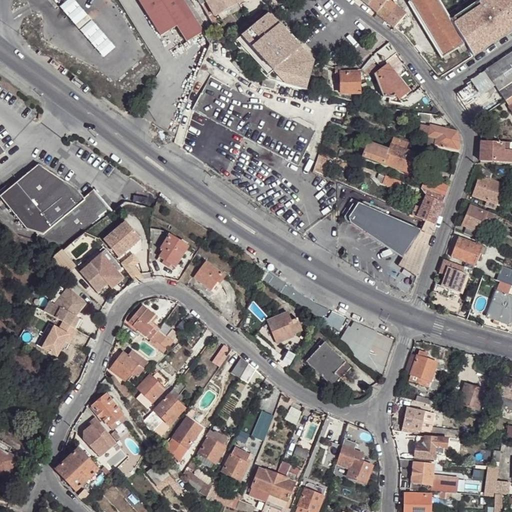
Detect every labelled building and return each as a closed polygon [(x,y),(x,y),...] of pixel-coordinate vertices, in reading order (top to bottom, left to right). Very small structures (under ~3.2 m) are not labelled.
[(73,0),(69,0),(60,7),(105,59),(115,48),(73,0)] [(203,33),(181,0),(135,0),(160,38),(177,27),(187,43),(203,33)] [(204,0),(206,2),(214,16),(238,2),(236,0),(204,0)] [(360,0),(378,14),(389,1),(388,0),(360,0)] [(470,52),(439,0),(438,0),(411,0),(407,2),(410,6),(444,63),(450,59),(447,55),(457,49),(462,57),(470,52)] [(477,1),(451,20),(473,55),(511,28),(511,0),(489,0),(487,2),(485,0),(482,0),(478,3),(477,1)] [(378,14),(386,20),(397,7),(389,1),(378,14)] [(395,28),(405,14),(401,10),(397,7),(386,20),(395,28)] [(263,13),(260,10),(251,17),(254,20),(263,13)] [(268,13),(242,35),(275,71),(309,80),(312,72),(314,62),(271,15),(270,15),(268,13)] [(275,71),(242,35),(238,39),(270,75),(275,71)] [(376,52),(384,62),(397,53),(388,41),(376,52)] [(511,51),(495,64),(511,89),(511,51)] [(376,52),(373,55),(380,65),(384,62),(376,52)] [(371,57),(361,69),(364,79),(376,64),(371,57)] [(321,64),(314,62),(312,72),(318,74),(321,64)] [(396,97),(399,100),(410,92),(389,64),(374,75),(383,97),(394,99),(396,97)] [(485,70),(505,100),(511,94),(511,89),(495,64),(485,70)] [(359,72),(340,73),(341,93),(360,93),(359,72)] [(194,111),(299,166),(315,132),(267,107),(211,77),(203,92),(194,111)] [(474,94),(468,85),(458,92),(464,101),(474,94)] [(427,102),(431,99),(427,94),(423,97),(427,102)] [(431,115),(418,114),(417,121),(430,123),(431,115)] [(428,137),(430,127),(421,125),(419,134),(428,137)] [(459,140),(457,133),(430,126),(430,127),(428,137),(437,140),(435,149),(457,154),(459,147),(459,140)] [(490,126),(479,132),(481,140),(497,140),(490,126)] [(504,141),(497,140),(481,140),(480,160),(511,161),(511,148),(505,148),(506,141),(504,141)] [(384,164),(389,150),(368,142),(363,156),(384,164)] [(392,143),(389,150),(384,164),(408,172),(410,165),(415,152),(413,151),(406,149),(397,145),(392,143)] [(489,180),(492,172),(477,162),(473,174),(479,176),(489,180)] [(87,198),(85,197),(78,188),(47,167),(40,163),(1,195),(28,228),(41,231),(45,233),(87,198)] [(508,186),(489,180),(479,176),(473,195),(486,199),(484,204),(494,208),(496,203),(502,206),(505,198),(504,197),(508,186)] [(385,177),(384,183),(383,185),(397,190),(400,182),(385,177)] [(425,191),(443,196),(447,187),(425,179),(421,189),(422,190),(425,191)] [(67,248),(114,210),(95,189),(85,197),(87,198),(45,233),(41,231),(38,239),(67,248)] [(442,202),(443,196),(425,191),(418,208),(414,206),(410,215),(421,219),(423,221),(434,225),(442,202)] [(400,264),(416,277),(432,233),(434,225),(423,221),(419,230),(417,229),(384,214),(385,211),(363,201),(361,204),(356,202),(349,218),(407,254),(400,264)] [(462,225),(466,227),(478,232),(486,213),(470,206),(462,225)] [(127,221),(104,240),(111,248),(119,257),(141,238),(133,230),(127,221)] [(478,232),(466,227),(464,231),(476,236),(478,232)] [(190,246),(171,233),(161,248),(164,250),(160,256),(177,266),(190,246)] [(463,267),(471,270),(479,252),(482,246),(458,236),(451,256),(465,262),(463,267)] [(91,263),(106,250),(104,247),(88,260),(91,263)] [(122,269),(106,250),(91,263),(80,272),(98,293),(108,284),(106,282),(118,272),(122,269)] [(61,253),(50,263),(66,277),(75,269),(61,253)] [(121,264),(134,281),(142,278),(133,266),(138,262),(132,255),(121,264)] [(463,267),(444,259),(441,268),(448,270),(449,268),(462,272),(463,267)] [(219,283),(220,282),(224,275),(205,262),(193,278),(211,290),(217,281),(219,283)] [(499,272),(511,276),(511,270),(501,266),(499,272)] [(258,282),(318,322),(322,318),(328,309),(317,304),(266,268),(258,282)] [(467,274),(462,272),(449,268),(448,270),(442,286),(447,288),(456,291),(461,293),(467,274)] [(123,278),(118,272),(106,282),(108,284),(98,293),(99,295),(110,286),(112,288),(123,278)] [(502,281),(510,285),(511,277),(511,276),(499,272),(496,279),(502,281)] [(223,285),(220,282),(219,283),(217,281),(211,290),(216,294),(223,285)] [(435,284),(433,291),(444,295),(447,288),(442,286),(435,284)] [(447,288),(444,295),(453,298),(456,291),(447,288)] [(73,329),(79,320),(90,307),(72,293),(70,295),(63,291),(49,315),(63,323),(73,329)] [(511,296),(496,291),(487,316),(510,325),(511,318),(511,296)] [(148,324),(152,319),(154,316),(142,306),(129,322),(147,337),(153,329),(151,328),(148,324)] [(294,337),(294,334),(288,323),(293,321),(292,321),(288,312),(268,320),(277,343),(294,337)] [(288,323),(294,334),(303,330),(298,318),(292,321),(293,321),(288,323)] [(318,322),(382,381),(394,339),(354,321),(344,338),(322,318),(318,322)] [(83,322),(79,320),(73,329),(77,331),(78,332),(83,322)] [(77,331),(73,329),(63,323),(58,330),(54,327),(42,348),(56,357),(64,343),(68,336),(72,339),(77,331)] [(241,330),(246,334),(250,329),(244,323),(241,330)] [(174,342),(159,330),(151,339),(156,342),(154,344),(162,350),(165,346),(168,349),(174,342)] [(336,372),(347,362),(326,342),(321,347),(318,350),(312,357),(308,361),(333,386),(342,377),(336,372)] [(219,367),(231,351),(224,346),(212,362),(219,367)] [(309,355),(312,357),(318,350),(316,348),(309,355)] [(131,351),(126,357),(137,365),(128,377),(134,382),(147,363),(131,351)] [(419,351),(418,356),(427,359),(428,355),(419,351)] [(137,365),(126,357),(123,354),(110,370),(125,381),(128,377),(137,365)] [(410,355),(404,371),(411,374),(417,357),(410,355)] [(417,357),(411,374),(431,380),(433,373),(437,363),(427,359),(418,356),(417,357)] [(232,374),(240,379),(240,378),(249,364),(242,358),(232,374)] [(353,367),(347,362),(336,372),(342,377),(353,367)] [(248,383),(256,370),(249,364),(240,378),(248,383)] [(431,380),(411,374),(409,379),(428,386),(431,380)] [(109,379),(125,397),(130,393),(123,385),(121,386),(113,375),(109,379)] [(165,389),(150,375),(138,388),(153,402),(165,389)] [(500,396),(511,399),(511,381),(505,379),(500,396)] [(466,385),(460,403),(479,410),(486,391),(466,385)] [(169,394),(178,401),(182,394),(174,387),(169,394)] [(169,394),(154,410),(169,424),(184,407),(178,401),(169,394)] [(123,414),(107,396),(92,408),(109,427),(123,414)] [(511,409),(511,399),(500,396),(497,406),(511,409)] [(129,403),(143,423),(148,417),(134,398),(129,403)] [(431,399),(429,405),(445,409),(447,404),(431,399)] [(301,412),(289,407),(284,420),(296,426),(301,412)] [(407,407),(403,427),(430,433),(431,427),(434,413),(407,407)] [(143,423),(144,426),(151,432),(162,419),(153,412),(151,414),(148,417),(143,423)] [(252,435),(261,438),(270,418),(261,414),(252,435)] [(187,416),(172,437),(186,448),(202,427),(187,416)] [(117,443),(96,418),(90,424),(92,426),(84,433),(88,438),(84,441),(101,458),(117,443)] [(337,461),(336,464),(349,469),(346,476),(366,484),(372,466),(360,461),(363,454),(354,450),(357,440),(356,439),(359,428),(348,423),(341,446),(341,448),(340,450),(337,460),(337,461)] [(495,440),(511,442),(511,427),(498,426),(495,440)] [(460,430),(431,427),(431,435),(459,438),(460,430)] [(210,429),(206,435),(209,437),(199,452),(200,453),(216,462),(217,463),(227,447),(223,444),(226,440),(227,438),(226,436),(216,430),(215,430),(214,431),(210,429)] [(115,431),(112,434),(118,441),(121,438),(115,431)] [(164,442),(181,455),(186,448),(172,437),(170,435),(164,442)] [(227,437),(226,436),(227,438),(226,440),(223,444),(227,447),(232,439),(227,437)] [(436,447),(447,448),(448,439),(416,436),(414,456),(435,458),(435,457),(436,447)] [(21,452),(0,439),(0,449),(16,459),(21,452)] [(163,444),(161,448),(178,460),(181,455),(164,442),(163,444)] [(341,446),(329,442),(325,457),(337,461),(337,460),(340,450),(341,448),(341,446)] [(235,447),(223,471),(240,480),(248,463),(246,462),(250,454),(235,447)] [(309,451),(297,447),(294,455),(306,460),(309,451)] [(446,457),(447,448),(436,447),(435,457),(446,457)] [(0,473),(6,477),(16,459),(0,449),(0,473)] [(78,450),(56,470),(75,491),(98,470),(78,450)] [(500,462),(503,451),(495,450),(493,461),(500,462)] [(216,462),(200,453),(197,457),(198,459),(211,467),(214,467),(216,462)] [(502,459),(501,466),(509,467),(510,460),(502,459)] [(200,496),(206,500),(212,488),(192,472),(196,465),(191,461),(182,474),(200,489),(198,494),(200,496)] [(281,462),(277,473),(285,476),(289,465),(281,462)] [(414,463),(411,489),(432,491),(441,492),(446,492),(447,476),(433,475),(434,465),(414,463)] [(156,467),(147,475),(146,475),(156,487),(170,476),(160,464),(156,467)] [(486,488),(496,489),(497,481),(500,467),(488,466),(486,488)] [(497,481),(507,482),(507,477),(505,476),(507,469),(509,470),(509,467),(501,466),(500,466),(500,467),(497,481)] [(252,487),(269,494),(277,473),(267,469),(266,470),(260,468),(252,487)] [(240,480),(223,471),(220,478),(237,486),(240,480)] [(277,473),(269,494),(287,500),(295,482),(287,478),(288,477),(285,476),(277,473)] [(495,494),(502,494),(508,495),(510,482),(507,482),(497,481),(496,489),(495,494)] [(307,486),(305,490),(321,497),(324,493),(322,490),(311,485),(307,486)] [(216,493),(220,494),(223,489),(216,486),(214,491),(216,493)] [(250,493),(267,500),(269,494),(252,487),(250,493)] [(304,490),(296,509),(304,511),(317,511),(323,498),(321,497),(305,490),(304,490)] [(432,494),(406,493),(405,511),(429,511),(430,504),(431,504),(432,494)] [(269,494),(267,500),(271,501),(285,506),(287,500),(269,494)] [(495,496),(494,505),(502,505),(502,494),(495,494),(495,496)] [(255,509),(263,511),(265,505),(241,496),(241,497),(239,502),(247,505),(255,509)] [(236,509),(244,511),(247,505),(239,502),(236,509)]
